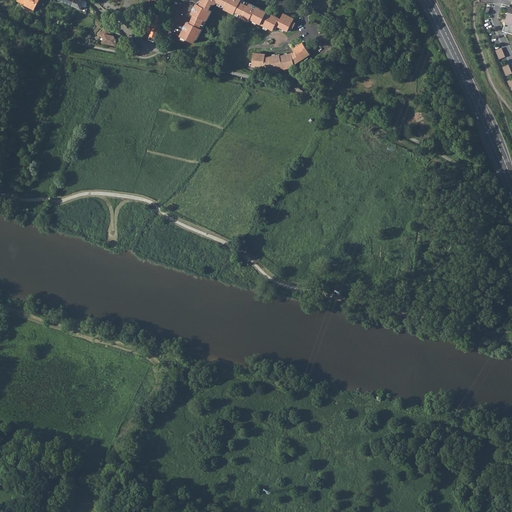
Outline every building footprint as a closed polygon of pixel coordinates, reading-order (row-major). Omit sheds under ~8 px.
[(16,0),(17,1),(35,10),(40,0),(16,0)] [(74,0),(73,5),(81,9),(82,6),(85,0),(84,0),(74,0)] [(184,38),(194,43),(195,39),(197,39),(202,29),(200,28),(204,20),(206,21),(211,11),(209,9),(211,4),(212,4),(216,3),(216,2),(224,6),(223,9),(233,14),(234,12),(243,16),(241,18),(248,21),(250,19),(272,31),(273,29),(274,30),(276,26),(287,31),(290,26),(293,28),(295,23),(292,21),(294,18),(283,13),(280,18),(249,3),(248,5),(240,1),(240,0),(202,0),(200,5),(196,3),(191,13),(193,15),(189,23),(187,21),(179,38),(183,40),(184,38)] [(154,42),(162,21),(156,19),(153,28),(149,26),(147,32),(144,31),(143,33),(146,34),(145,36),(150,38),(149,40),(154,42)] [(105,27),(99,34),(103,38),(102,43),(115,45),(116,40),(113,36),(105,27)] [(271,68),(271,70),(282,68),(283,69),(294,66),(294,64),(309,54),(302,42),(292,49),(294,52),(279,56),(278,54),(264,57),(265,54),(253,52),(252,66),(271,68)] [(502,47),(496,49),(499,58),(506,56),(502,47)] [(506,75),(511,73),(511,71),(509,64),(503,66),(506,75)]
